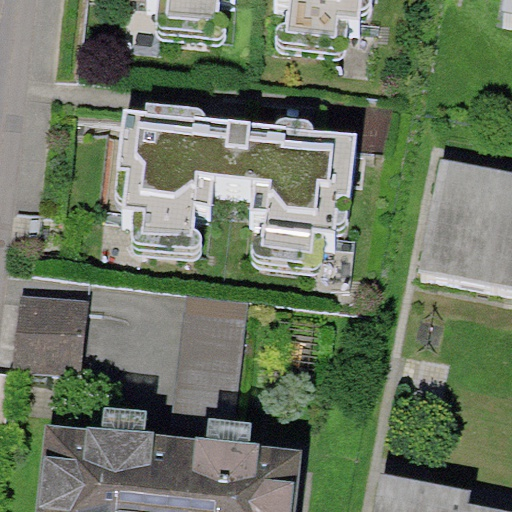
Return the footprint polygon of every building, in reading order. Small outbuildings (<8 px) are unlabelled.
[(386,0),(127,0),(119,63),(375,95),(386,0)] [(345,291),(358,169),(131,146),(118,267),(345,291)] [(511,187),(438,174),(416,291),(511,311),(511,187)] [(95,311),(18,302),(8,381),(85,390),(95,311)] [(46,446),(37,511),(299,511),(304,480),(46,446)] [(453,511),(378,496),(374,511),(453,511)]
